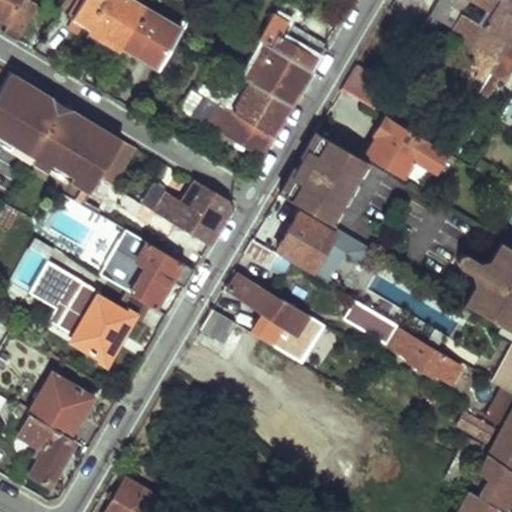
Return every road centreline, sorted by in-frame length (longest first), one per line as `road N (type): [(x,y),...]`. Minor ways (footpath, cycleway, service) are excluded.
road 1 (residential): [(69,511),(255,197)]
road 2 (residential): [(0,46),(255,197)]
road 3 (residential): [(255,197),(372,0)]
